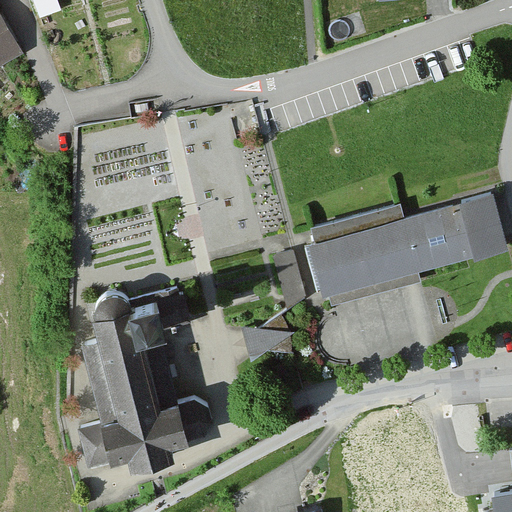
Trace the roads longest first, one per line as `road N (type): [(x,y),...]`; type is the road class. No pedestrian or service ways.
road 1 (residential): [(511,6),(313,74),(260,88),(217,88),(186,76),(150,0)]
road 2 (residential): [(298,430),(383,397),(511,379)]
